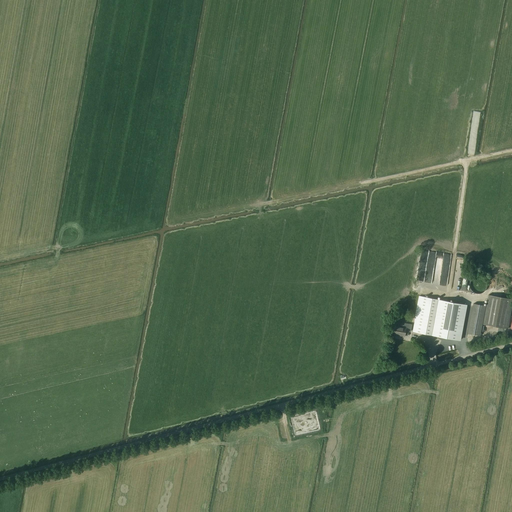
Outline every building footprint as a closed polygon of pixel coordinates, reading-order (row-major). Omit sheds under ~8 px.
[(456,266),(455,256),(420,257),(421,265),(423,265),(423,263),(425,263),(426,283),(432,282),(432,279),(450,278),(449,267),(456,266)] [(511,299),(488,295),(483,324),(483,327),(485,327),(486,325),(508,329),(511,307),(511,299)] [(438,337),(445,301),(419,296),(413,332),(438,337)] [(445,301),(438,337),(459,340),(466,305),(445,301)] [(473,304),(468,334),(481,336),(486,306),(473,304)] [(405,323),(404,326),(400,325),(400,327),(396,326),(394,334),(405,336),(405,335),(407,336),(408,331),(411,331),(412,324),(405,323)]
